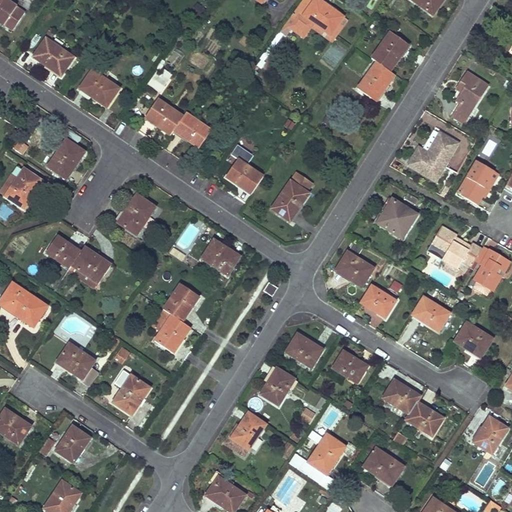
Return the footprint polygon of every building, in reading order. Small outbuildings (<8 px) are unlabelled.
[(0,0),(0,22),(3,25),(4,24),(13,30),(24,13),(14,7),(14,6),(5,0),(0,0)] [(302,0),(289,17),(294,20),(299,14),(312,23),(329,35),(342,16),(329,7),(322,3),(318,0),(302,0)] [(443,0),(409,0),(432,16),(443,0)] [(309,27),(312,23),(299,14),(294,20),(289,17),(284,25),(303,37),(309,27)] [(331,41),(346,19),(342,16),(329,35),(312,23),(309,27),(331,41)] [(408,46),(390,33),(371,59),(376,63),(389,72),(408,46)] [(72,58),(46,39),(33,57),(60,76),(72,58)] [(389,72),(376,63),(357,89),(375,102),(395,76),(389,72)] [(118,89),(92,70),(79,89),(106,107),(118,89)] [(167,82),(156,74),(149,84),(160,92),(167,82)] [(465,74),(460,83),(465,86),(460,93),(455,101),(459,104),(455,110),(468,117),(487,88),(465,74)] [(460,83),(455,89),(460,93),(465,86),(460,83)] [(183,118),(158,100),(145,118),(170,136),(173,132),(183,118)] [(468,117),(455,110),(451,117),(464,124),(468,117)] [(210,131),(185,114),(183,118),(173,132),(198,149),(210,131)] [(418,149),(407,166),(435,182),(457,145),(439,135),(426,155),(418,149)] [(84,151),(66,138),(48,165),(66,178),(84,151)] [(20,140),(13,148),(22,155),(29,147),(20,140)] [(263,178),(238,160),(226,178),(251,195),(263,178)] [(476,163),(458,194),(477,206),(482,198),(486,191),(485,190),(495,173),(476,163)] [(0,192),(5,196),(23,168),(17,164),(0,190),(0,192)] [(42,180),(24,167),(23,168),(5,196),(23,208),(42,180)] [(312,185),(296,173),(290,182),(306,193),(312,185)] [(499,175),(495,173),(485,190),(486,191),(482,198),(484,199),(499,175)] [(306,193),(290,182),(271,209),(290,222),(309,195),(306,193)] [(440,195),(444,198),(448,189),(444,187),(440,195)] [(155,209),(137,196),(118,223),(136,236),(155,209)] [(391,200),(376,224),(401,240),(416,217),(391,200)] [(176,245),(187,251),(200,229),(189,223),(176,245)] [(460,265),(462,263),(470,268),(474,262),(481,250),(473,245),(471,248),(469,252),(454,243),(456,240),(457,238),(442,228),(427,252),(457,270),(460,265)] [(80,252),(57,236),(46,252),(69,268),(71,266),(80,252)] [(456,240),(454,243),(469,252),(471,248),(456,240)] [(239,258),(213,241),(202,261),(228,277),(239,258)] [(111,266),(83,247),(80,252),(71,266),(97,284),(111,266)] [(481,250),(474,262),(480,266),(488,251),(482,248),(481,250)] [(482,267),(473,281),(489,291),(498,276),(495,274),(497,271),(501,273),(503,274),(509,263),(488,251),(480,266),(482,267)] [(347,254),(335,273),(361,290),(373,270),(347,254)] [(462,273),(457,270),(453,277),(458,280),(462,273)] [(498,276),(489,291),(492,292),(501,278),(498,276)] [(393,282),(389,288),(397,294),(401,287),(393,282)] [(276,288),(268,283),(263,292),(271,297),(276,288)] [(46,307),(11,284),(0,300),(0,306),(32,328),(46,307)] [(199,297),(181,284),(163,309),(182,322),(199,297)] [(370,287),(359,305),(384,320),(395,302),(370,287)] [(423,298),(411,315),(438,332),(449,314),(423,298)] [(190,328),(182,322),(163,309),(151,326),(160,333),(154,341),(172,353),(190,328)] [(505,327),(510,319),(504,316),(500,324),(505,327)] [(466,324),(453,343),(480,359),(492,340),(466,324)] [(298,336),(286,354),(311,370),(322,352),(298,336)] [(113,343),(108,340),(103,347),(108,350),(113,343)] [(94,362),(68,345),(56,363),(81,379),(82,380),(90,368),(94,362)] [(128,354),(122,349),(116,358),(122,363),(128,354)] [(343,353),(332,370),(356,385),(367,368),(343,353)] [(98,373),(90,368),(82,380),(81,379),(80,382),(89,387),(98,373)] [(276,370),(260,396),(278,407),(294,381),(276,370)] [(149,389),(131,377),(113,404),(130,416),(149,389)] [(393,382),(382,400),(409,416),(417,403),(420,398),(393,382)] [(409,416),(405,422),(432,438),(443,420),(417,403),(409,416)] [(311,422),(316,413),(306,407),(301,415),(311,422)] [(32,426),(6,409),(0,417),(0,431),(19,444),(32,426)] [(239,427),(230,439),(238,445),(233,452),(242,459),(266,426),(248,414),(239,427)] [(325,417),(323,422),(333,427),(336,422),(325,417)] [(488,418),(472,444),(491,455),(497,445),(507,429),(488,418)] [(230,439),(239,427),(237,426),(223,445),(233,452),(238,445),(230,439)] [(91,439),(73,427),(57,452),(74,464),(91,439)] [(398,434),(393,442),(399,446),(405,438),(398,434)] [(326,436),(307,464),(326,476),(345,448),(326,436)] [(298,441),(292,437),(289,442),(295,446),(298,441)] [(405,438),(399,446),(403,448),(408,440),(405,438)] [(44,443),(38,454),(44,458),(54,443),(49,440),(46,444),(44,443)] [(289,456),(295,447),(289,442),(283,452),(289,456)] [(497,445),(491,455),(497,459),(503,450),(497,445)] [(375,449),(363,467),(391,486),(403,468),(375,449)] [(208,483),(213,486),(205,497),(228,511),(234,511),(245,497),(231,488),(217,479),(219,476),(215,472),(208,483)] [(217,479),(231,488),(233,484),(219,476),(217,479)] [(68,511),(81,494),(62,482),(44,509),(48,511),(68,511)] [(449,511),(432,500),(424,511),(449,511)] [(490,502),(487,506),(492,510),(495,511),(498,511),(501,509),(490,502)]
